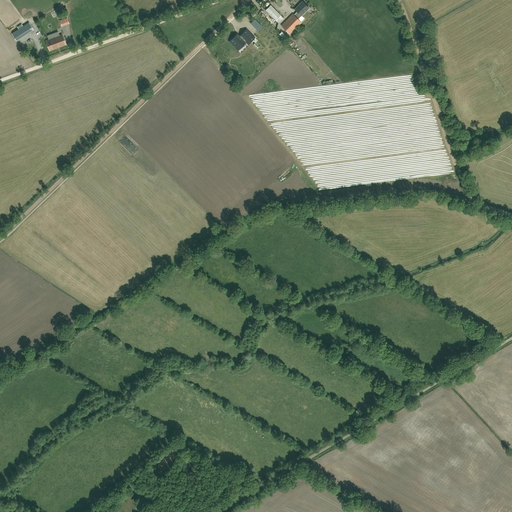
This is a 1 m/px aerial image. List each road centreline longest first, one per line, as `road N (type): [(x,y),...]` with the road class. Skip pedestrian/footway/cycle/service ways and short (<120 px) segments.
road 1 (track): [(469,200),(414,189),(264,206),(0,376)]
road 2 (track): [(0,238),(245,0)]
road 3 (track): [(511,338),(219,511)]
road 4 (track): [(224,0),(0,80)]
road 5 (track): [(469,200),(398,0)]
